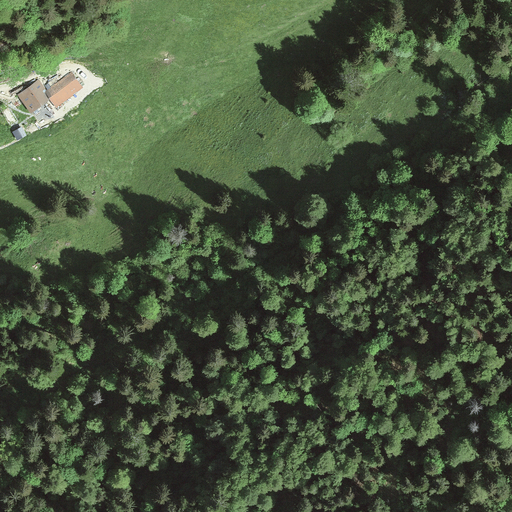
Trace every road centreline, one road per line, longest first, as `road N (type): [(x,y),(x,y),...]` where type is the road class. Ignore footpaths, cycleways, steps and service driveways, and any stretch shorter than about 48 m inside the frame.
road 1 (track): [(511,90),(131,341),(76,374),(0,402)]
road 2 (unclassified): [(120,0),(0,50)]
